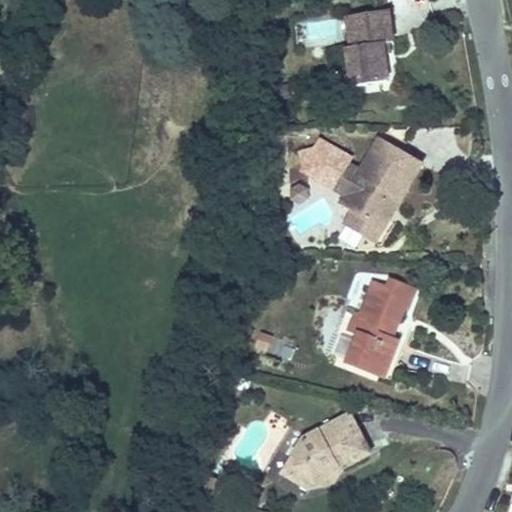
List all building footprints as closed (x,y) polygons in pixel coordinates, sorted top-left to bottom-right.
[(388,46),(398,45),(395,12),(349,16),(353,48),(349,48),(354,88),(392,84),(388,46)] [(372,217),(394,226),(416,177),(426,181),(433,162),(386,143),(371,177),(361,174),(353,160),(328,151),(324,160),(309,164),(316,177),(313,183),(324,189),(344,187),(360,204),(357,211),(372,217)] [(394,226),(404,231),(426,181),(416,177),(394,226)] [(366,231),(399,244),(404,231),(394,226),(372,217),(366,231)] [(390,319),(401,323),(406,311),(411,313),(419,290),(393,280),(390,288),(376,283),(364,315),(357,313),(350,331),(359,334),(346,364),(367,373),(373,359),(392,367),(401,343),(394,340),(383,337),(390,319)] [(394,340),(401,323),(390,319),(383,337),(394,340)] [(367,373),(387,380),(392,367),(373,359),(367,373)] [(346,472),(373,456),(349,416),(308,440),(286,474),(313,489),(328,485),(341,466),(346,472)] [(222,486),(204,479),(196,501),(214,507),(222,486)]
